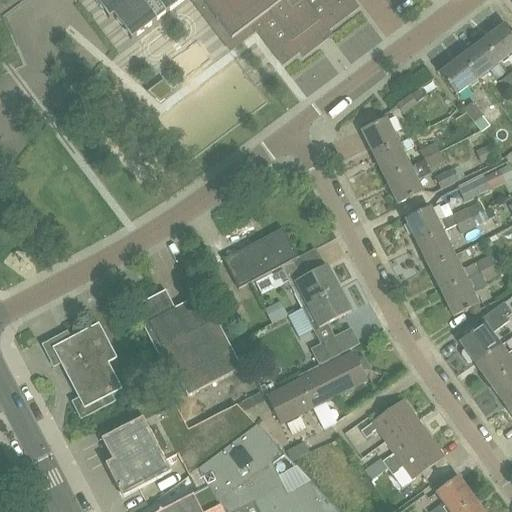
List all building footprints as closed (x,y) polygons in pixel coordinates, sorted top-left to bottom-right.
[(130,40),(184,0),(188,0),(229,53),(256,33),(282,66),(299,53),(303,58),(317,47),(311,40),(325,30),(326,32),(357,8),(351,0),(93,0),(108,20),(112,16),(130,40)] [(503,26),(483,42),(499,63),(511,54),(511,53),(511,35),(504,25),(503,26)] [(483,42),(461,58),(477,79),(498,63),(499,63),(483,42)] [(461,58),(440,74),(456,95),(477,79),(461,58)] [(507,75),(500,82),(510,96),(511,95),(511,94),(511,81),(508,76),(507,75)] [(173,94),(163,81),(147,93),(159,104),(173,94)] [(403,115),(417,104),(409,94),(396,105),(403,115)] [(481,115),(482,115),(472,102),(463,110),(473,124),(473,123),(481,132),(489,126),(481,115)] [(373,157),(398,145),(386,120),(361,133),(373,157)] [(419,152),(423,161),(424,162),(439,154),(434,144),(419,152)] [(410,168),(398,145),(373,157),(385,181),(410,169),(410,168)] [(422,193),(416,182),(431,175),(429,170),(444,163),(439,154),(424,162),(423,161),(410,168),(410,169),(385,181),(397,205),(422,193)] [(435,178),(440,190),(458,181),(452,169),(435,178)] [(465,203),(506,182),(499,169),(458,189),(465,203)] [(437,222),(430,209),(405,221),(417,245),(442,233),(442,232),(456,226),(472,218),(467,208),(437,222)] [(484,212),(488,220),(494,218),(490,210),(484,212)] [(476,228),(472,218),(456,226),(461,236),(476,228)] [(281,268),(298,259),(283,230),(223,261),(238,290),(254,282),(270,274),(281,268)] [(442,233),(417,245),(429,269),(454,257),(442,233)] [(498,254),(492,257),(495,264),(501,261),(498,254)] [(454,257),(429,269),(441,294),(466,281),(479,274),(495,265),(490,256),(461,270),(454,257)] [(298,259),(281,268),(302,309),(339,290),(327,266),(307,276),(298,259)] [(479,274),(466,281),(441,294),(453,318),(478,305),(472,294),(487,287),(485,283),(500,276),(495,265),(479,274)] [(270,274),(254,282),(262,296),(277,288),(274,283),(270,274)] [(351,312),(339,290),(302,309),(309,322),(321,345),(311,350),(319,366),(343,353),(335,337),(334,337),(327,324),(351,312)] [(175,309),(165,291),(133,308),(166,371),(172,367),(188,397),(241,369),(202,295),(175,309)] [(485,325),(459,344),(464,351),(461,353),(461,356),(466,364),(470,364),(472,362),(475,366),(501,347),(492,334),(507,323),(505,320),(511,314),(504,303),(481,320),(485,325)] [(273,322),(289,318),(286,304),(269,308),(273,322)] [(61,334),(41,345),(53,368),(61,364),(79,398),(84,408),(111,394),(121,389),(107,363),(116,359),(98,326),(72,340),(67,331),(66,332),(61,334)] [(511,353),(508,356),(501,347),(475,366),(490,386),(511,369),(511,353)] [(355,358),(353,354),(300,382),(313,409),(335,398),(342,400),(344,393),(347,392),(353,394),(355,388),(367,381),(365,378),(370,371),(364,358),(355,358)] [(265,363),(259,377),(272,383),(278,369),(265,363)] [(511,369),(490,386),(505,407),(511,402),(511,369)] [(313,409),(300,382),(267,398),(281,425),(313,409)] [(265,388),(267,393),(274,389),(272,384),(265,388)] [(134,423),(102,440),(112,461),(105,464),(122,498),(171,473),(165,461),(177,454),(189,477),(198,470),(257,427),(236,406),(188,431),(169,393),(129,414),(134,423)] [(386,443),(417,420),(403,401),(360,432),(365,439),(372,434),(371,432),(376,429),(386,443)] [(417,420),(386,443),(394,454),(382,463),(387,470),(431,439),(417,420)] [(160,511),(337,511),(297,468),(279,477),(273,465),(285,456),(257,426),(257,427),(198,470),(207,488),(160,511)] [(444,457),(431,439),(387,470),(392,476),(404,468),(413,481),(444,457)] [(455,511),(473,499),(458,478),(436,494),(442,503),(430,511),(455,511)] [(455,511),(482,511),(473,499),(455,511)] [(146,503),(145,504),(129,511),(142,511),(148,508),(146,503)]
